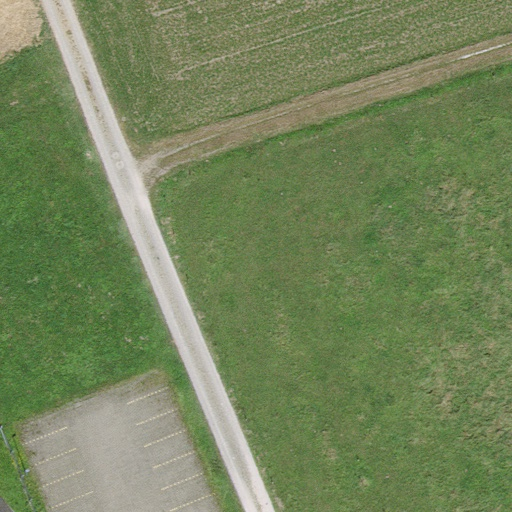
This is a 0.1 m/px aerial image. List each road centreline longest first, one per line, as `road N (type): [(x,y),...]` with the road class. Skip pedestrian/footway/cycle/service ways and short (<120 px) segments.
road 1 (track): [(59,0),(259,511)]
road 2 (track): [(132,182),(511,59)]
